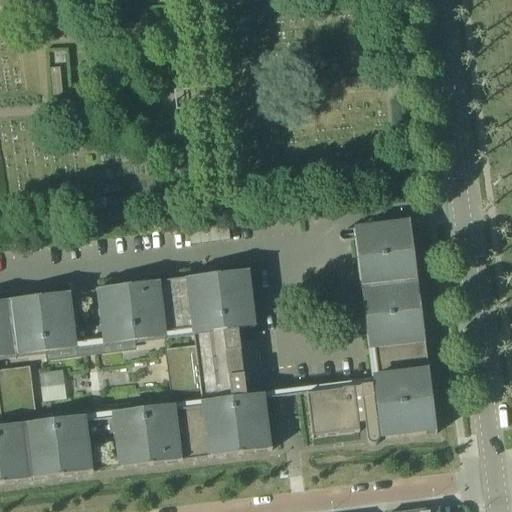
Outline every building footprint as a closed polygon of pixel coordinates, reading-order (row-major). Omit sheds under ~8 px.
[(0,0),(0,9),(20,8),(19,0),(0,0)] [(382,416),(385,440),(434,434),(435,435),(436,435),(415,267),(409,221),(408,221),(408,223),(358,229),(361,252),(360,252),(362,268),(363,268),(368,312),(367,312),(369,327),(370,327),(376,371),(375,371),(376,381),(377,381),(380,403),(379,403),(380,417),(382,416)] [(227,233),(187,238),(189,253),(229,248),(227,233)] [(249,273),(249,272),(95,291),(95,292),(96,292),(102,342),(103,342),(104,348),(120,346),(119,340),(192,330),(194,347),(164,350),(170,395),(200,392),(202,408),(129,417),(128,411),(112,413),(113,419),(112,419),(118,469),(117,469),(117,470),(271,451),(271,450),(270,450),(264,400),(246,403),(247,407),(240,408),(239,402),(232,403),(231,398),(246,397),(238,331),(223,333),(223,328),(230,328),(229,322),(236,321),(237,325),(254,323),(248,273),(249,273)] [(70,294),(0,302),(0,354),(59,347),(60,353),(75,351),(75,345),(76,345),(69,295),(70,295),(70,294)] [(0,427),(2,427),(0,417),(35,412),(29,367),(0,371),(0,427)] [(281,397),(286,384),(282,382),(286,373),(276,369),(268,392),(281,397)] [(358,426),(365,425),(375,424),(370,387),(341,391),(341,392),(307,396),(307,395),(306,395),(311,440),(313,439),(312,438),(313,438),(359,433),(358,426)] [(0,484),(93,473),(93,472),(92,472),(85,422),(84,423),(83,416),(68,418),(69,424),(0,433),(0,484)]
